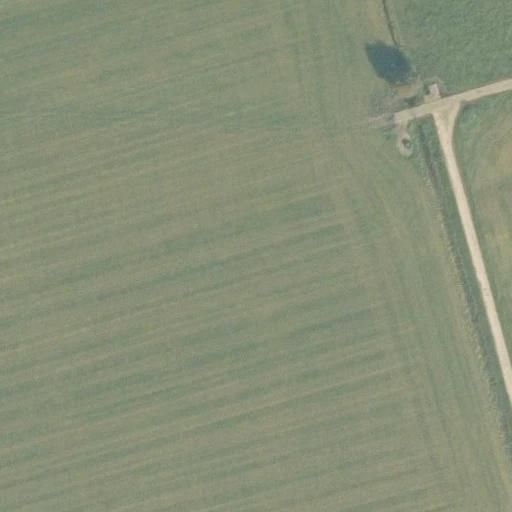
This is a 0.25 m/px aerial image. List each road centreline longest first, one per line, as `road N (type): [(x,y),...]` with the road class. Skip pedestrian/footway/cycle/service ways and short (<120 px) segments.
road 1 (track): [(434,105),(511,390)]
road 2 (track): [(511,83),(395,117)]
